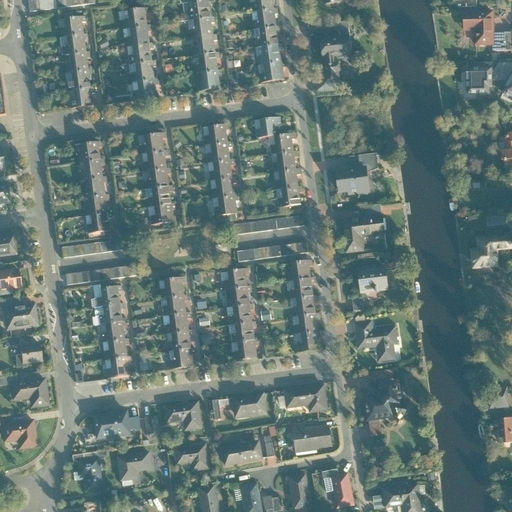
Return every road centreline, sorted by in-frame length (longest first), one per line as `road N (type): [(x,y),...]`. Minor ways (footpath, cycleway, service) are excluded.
road 1 (residential): [(300,102),(336,370)]
road 2 (residential): [(300,102),(32,138)]
road 3 (residential): [(336,370),(69,405)]
road 4 (residential): [(336,370),(348,457),(238,478)]
road 5 (residential): [(42,214),(69,405)]
